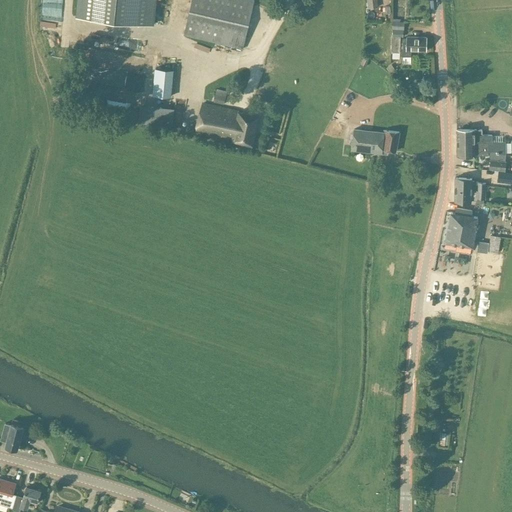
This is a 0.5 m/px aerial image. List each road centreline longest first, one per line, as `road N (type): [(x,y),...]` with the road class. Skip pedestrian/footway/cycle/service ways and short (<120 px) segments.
road 1 (tertiary): [(404,511),(416,314),(446,165),(434,0)]
road 2 (tertiary): [(0,456),(174,511)]
